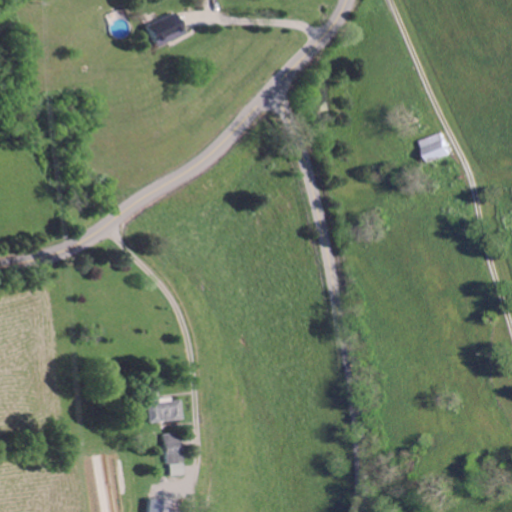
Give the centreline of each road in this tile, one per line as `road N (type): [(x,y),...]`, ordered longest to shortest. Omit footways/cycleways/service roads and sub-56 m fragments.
road 1 (secondary): [(357,511),(358,440),(329,251),(275,85)]
road 2 (secondary): [(0,263),(62,249),(198,163),(275,85)]
